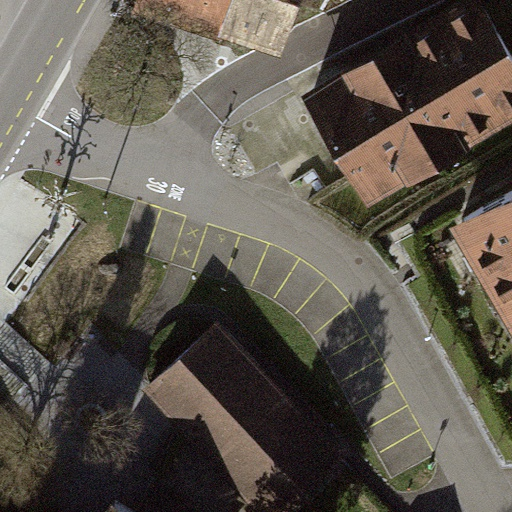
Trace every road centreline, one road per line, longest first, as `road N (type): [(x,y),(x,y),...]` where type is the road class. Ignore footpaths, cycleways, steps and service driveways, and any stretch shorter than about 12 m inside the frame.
road 1 (residential): [(159,170),(244,202),(350,258),(495,511)]
road 2 (residential): [(159,170),(215,102),(292,51),(398,0)]
road 3 (residential): [(6,93),(120,161),(159,170)]
